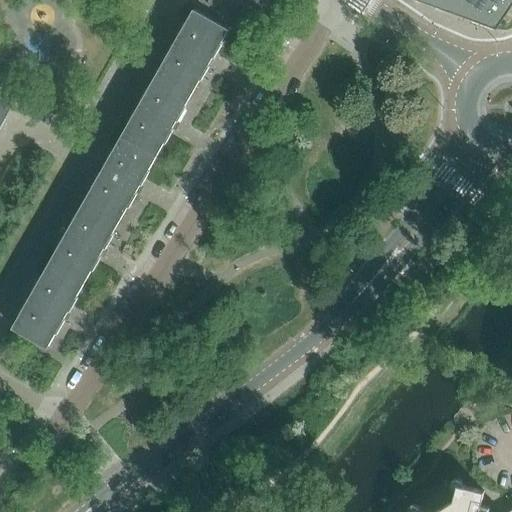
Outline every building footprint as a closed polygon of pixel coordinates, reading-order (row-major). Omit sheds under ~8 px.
[(207,0),(211,2),(204,15),(229,28),(236,16),(245,21),(257,0),(207,0)] [(511,0),(416,0),(420,1),(436,7),(441,9),(496,29),(511,5),(511,0)] [(204,15),(195,9),(158,73),(194,93),(230,29),(229,28),(204,15)] [(278,18),(285,21),(288,15),(282,11),(278,18)] [(122,137),(157,157),(194,93),(158,73),(122,137)] [(0,118),(9,103),(0,98),(0,118)] [(157,157),(122,137),(86,200),(121,220),(157,157)] [(121,220),(86,200),(49,265),(84,285),(121,220)] [(84,285),(49,265),(13,328),(48,348),(84,285)] [(479,511),(485,491),(457,485),(454,501),(435,511),(418,511),(415,511),(479,511)]
